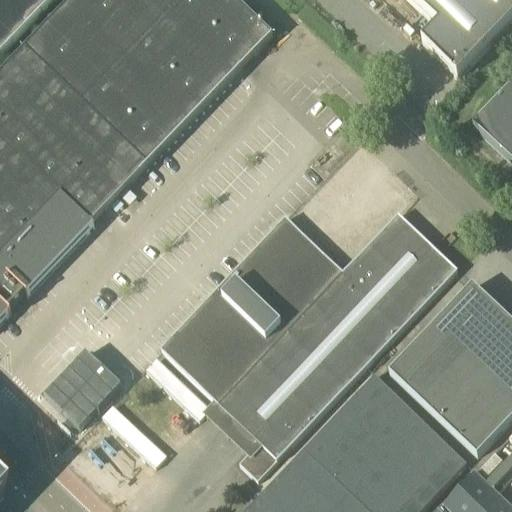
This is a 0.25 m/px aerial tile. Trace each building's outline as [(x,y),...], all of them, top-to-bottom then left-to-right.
[(0,0),(0,60),(58,0),(0,0)] [(0,264),(62,200),(92,228),(148,169),(274,39),(232,0),(73,0),(0,77),(0,264)] [(511,0),(405,0),(440,33),(423,50),(458,84),(511,27),(511,0)] [(511,90),(475,130),(511,166),(511,90)] [(92,228),(62,200),(0,264),(0,328),(10,319),(11,320),(12,319),(11,318),(16,312),(19,315),(25,310),(21,307),(27,301),(28,303),(29,302),(27,300),(94,230),(92,228)] [(458,276),(400,221),(398,219),(344,278),(286,224),(161,357),(161,358),(162,357),(259,449),(240,469),(259,487),(458,276)] [(390,379),(478,462),(511,425),(511,327),(473,291),(390,379)] [(79,365),(46,400),(81,433),(113,398),(79,365)] [(158,365),(147,377),(200,426),(211,414),(158,365)] [(249,511),(426,511),(467,470),(373,381),(249,511)] [(114,412),(103,424),(156,473),(167,461),(114,412)] [(478,477),(487,485),(506,465),(496,457),(478,477)] [(511,511),(476,477),(442,511),(511,511)]
